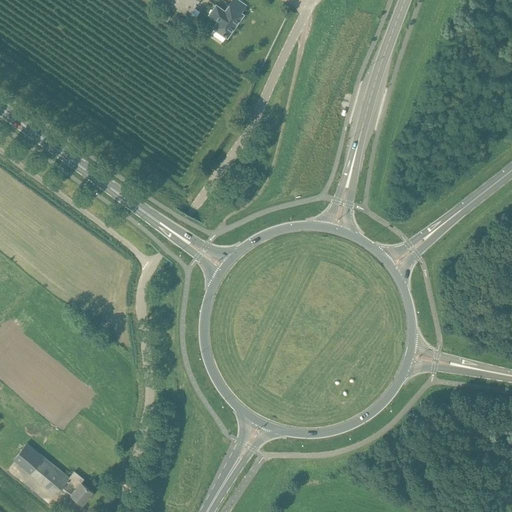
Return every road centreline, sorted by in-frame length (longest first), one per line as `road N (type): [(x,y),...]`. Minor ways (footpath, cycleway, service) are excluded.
road 1 (unclassified): [(151,266),(239,144),(315,0)]
road 2 (unclassified): [(121,511),(149,400),(140,289),(151,266)]
road 3 (primary): [(177,237),(0,109)]
road 4 (unclassified): [(0,152),(151,266)]
road 5 (tertiary): [(351,168),(405,0)]
road 6 (primary): [(275,429),(313,434),(359,421),(403,371)]
road 7 (primary): [(213,286),(204,348),(240,410)]
